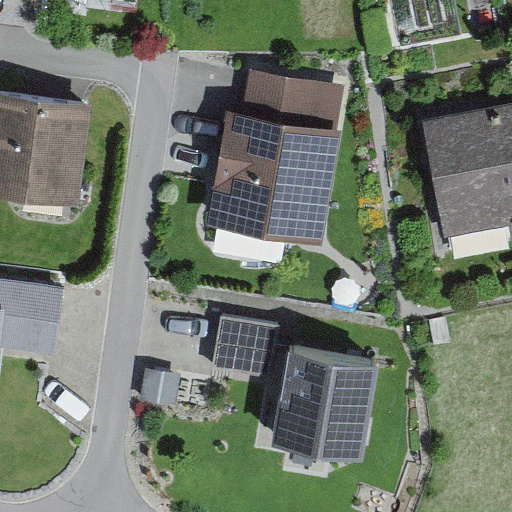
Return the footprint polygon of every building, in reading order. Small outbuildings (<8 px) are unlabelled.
[(345,83),(251,67),(244,106),(226,103),(206,218),(323,238),(343,125),(337,124),(345,83)] [(0,189),(79,199),(91,97),(0,84),(0,189)] [(511,98),(421,115),(444,234),(511,221),(511,217),(511,212),(511,211),(511,98)] [(0,350),(1,344),(56,351),(61,318),(65,283),(0,274),(0,350)] [(280,321),(221,311),(215,340),(211,367),(270,377),(280,321)] [(287,343),(271,437),(361,453),(378,358),(287,343)] [(182,371),(146,366),(141,398),(177,404),(182,371)]
